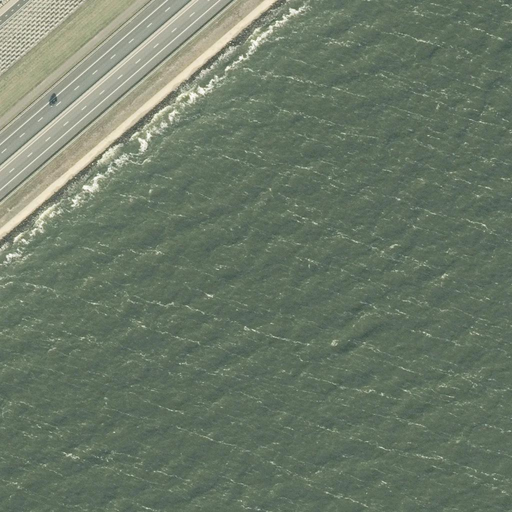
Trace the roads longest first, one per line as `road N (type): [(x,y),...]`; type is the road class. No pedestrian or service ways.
road 1 (motorway): [(0,178),(207,0)]
road 2 (motorway): [(176,0),(0,152)]
